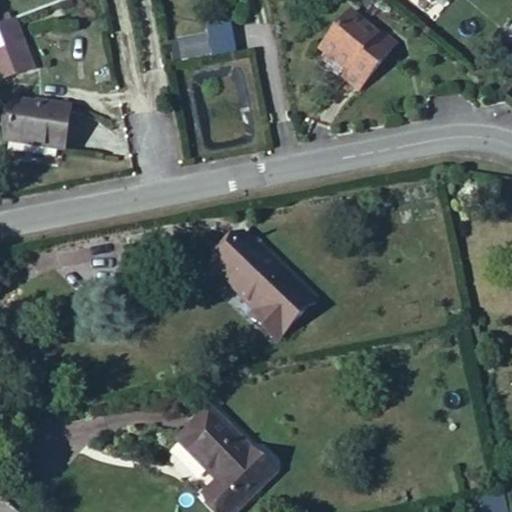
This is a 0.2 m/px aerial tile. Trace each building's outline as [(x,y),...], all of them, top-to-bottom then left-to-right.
[(359,89),(396,44),(380,31),(375,36),(364,28),(367,25),(350,12),(321,49),(329,56),(334,56),(349,68),(343,76),(359,89)] [(27,50),(15,19),(0,23),(0,36),(5,49),(7,53),(27,50)] [(0,79),(15,75),(7,53),(5,49),(0,50),(0,79)] [(34,69),(27,50),(7,53),(15,75),(34,69)] [(65,150),(71,108),(44,104),(44,106),(14,101),(7,142),(65,150)] [(313,301),(244,235),(219,261),(233,275),(227,281),(258,311),(251,317),(276,341),(313,301)] [(213,267),(227,281),(233,275),(219,261),(213,267)] [(234,511),(273,475),(209,410),(178,440),(209,472),(213,468),(222,477),(204,495),(221,511),(234,511)] [(507,511),(504,494),(479,499),(482,511),(507,511)]
